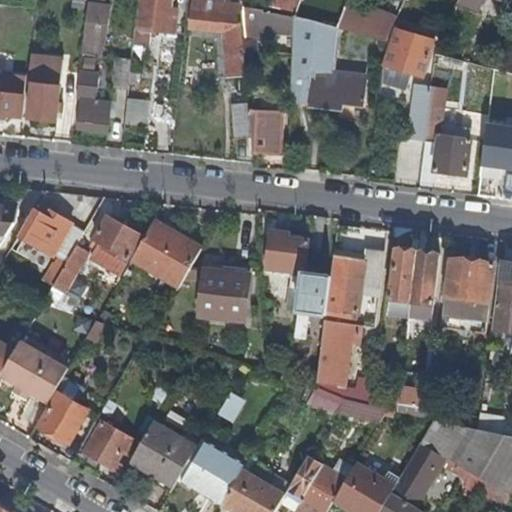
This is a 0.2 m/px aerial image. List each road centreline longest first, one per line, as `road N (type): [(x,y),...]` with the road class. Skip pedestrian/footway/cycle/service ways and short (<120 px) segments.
road 1 (residential): [(0,164),(511,220)]
road 2 (residential): [(105,511),(0,450)]
